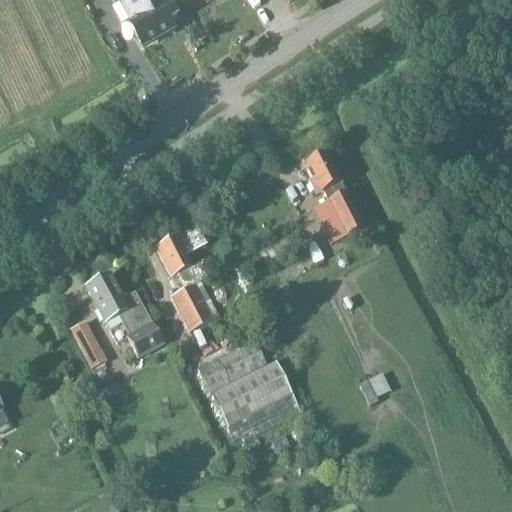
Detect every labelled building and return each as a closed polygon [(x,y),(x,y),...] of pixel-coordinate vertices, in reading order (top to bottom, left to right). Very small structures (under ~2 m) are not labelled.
[(125,0),(126,1),(121,4),(132,23),(136,20),(141,28),(133,32),(142,49),(176,30),(172,22),(179,18),(169,1),(171,0),(125,0)] [(332,246),(364,230),(325,154),(321,156),(320,154),(312,158),(313,161),(303,166),(311,181),(308,183),(315,198),(323,194),(328,204),(314,211),(332,246)] [(157,252),(180,295),(170,300),(188,336),(213,323),(195,289),(211,280),(203,263),(192,269),(186,258),(205,247),(197,231),(157,252)] [(272,268),(308,250),(299,232),(262,250),(272,268)] [(134,297),(123,303),(109,276),(85,289),(104,326),(117,319),(121,327),(126,324),(133,337),(127,341),(138,362),(162,349),(151,328),(150,328),(134,297)] [(91,373),(105,365),(84,326),(70,334),(91,373)] [(267,370),(254,345),(198,374),(226,431),(235,446),(299,415),(292,397),(275,366),(267,370)] [(382,375),(357,385),(365,405),(391,394),(382,375)] [(0,435),(8,431),(6,425),(7,425),(1,413),(2,412),(0,408),(0,435)]
